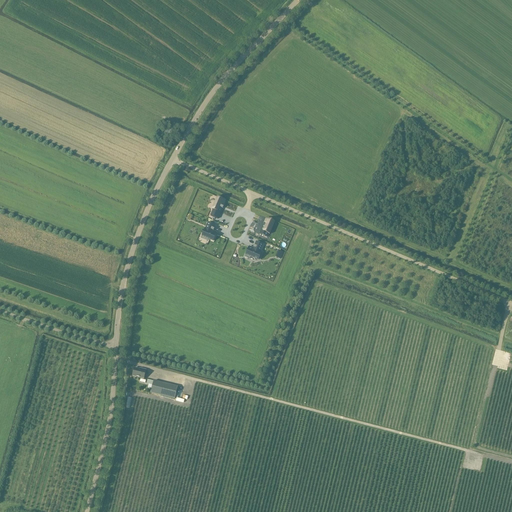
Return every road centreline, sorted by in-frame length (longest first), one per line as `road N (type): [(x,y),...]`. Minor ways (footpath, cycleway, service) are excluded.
road 1 (unclassified): [(511,302),(172,159)]
road 2 (unclassified): [(172,159),(219,83),(297,0)]
road 3 (unclassified): [(116,346),(128,262),(172,159)]
road 4 (unclassified): [(86,511),(111,411),(116,346)]
road 5 (unclassified): [(116,346),(0,310)]
